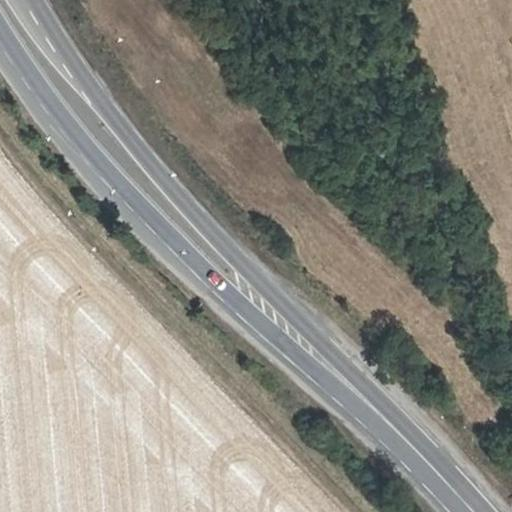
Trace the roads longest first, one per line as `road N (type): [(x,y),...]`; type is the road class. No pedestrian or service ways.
road 1 (primary): [(0,22),(62,115),(195,272),(414,444)]
road 2 (primary): [(414,444),(100,97),(39,0)]
road 3 (track): [(0,116),(44,184),(282,421),(352,511)]
